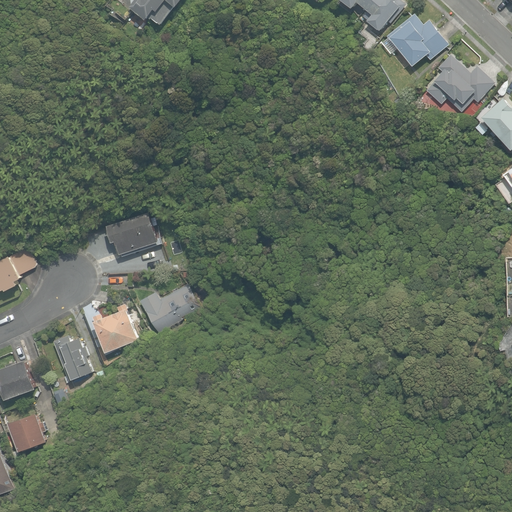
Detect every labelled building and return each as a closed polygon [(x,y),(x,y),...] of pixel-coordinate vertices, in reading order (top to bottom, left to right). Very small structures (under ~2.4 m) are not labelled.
[(135,0),(131,7),(148,19),(150,17),(161,25),(175,4),(179,7),(184,0),(135,0)] [(369,21),(381,31),(389,21),(391,23),(407,4),(402,0),(343,0),(354,8),(359,2),(374,14),(369,21)] [(399,49),(412,66),(427,54),(431,59),(451,44),(431,19),(425,24),(416,14),(388,35),(390,38),(386,41),(395,52),(399,49)] [(448,97),(463,111),(475,98),(479,102),(497,83),(478,66),(471,73),(451,54),(439,67),(445,72),(428,90),(443,104),(448,97)] [(483,117),(511,148),(511,104),(505,97),(483,117)] [(118,240),(123,256),(164,242),(161,234),(158,235),(151,212),(109,225),(115,241),(118,240)] [(29,247),(0,262),(0,292),(6,289),(7,291),(22,283),(20,280),(26,277),(24,273),(36,266),(37,263),(29,247)] [(142,300),(159,333),(204,309),(190,283),(162,298),(158,291),(142,300)] [(108,352),(141,340),(127,302),(117,306),(119,312),(103,318),(101,313),(94,316),(108,352)] [(56,340),(71,381),(95,372),(88,355),(90,355),(87,346),(85,347),(81,337),(73,340),(71,335),(56,340)] [(0,369),(0,376),(8,399),(38,387),(28,359),(17,363),(16,361),(7,364),(8,366),(0,369)] [(21,447),(22,450),(50,440),(47,432),(48,431),(45,421),(43,422),(40,412),(12,422),(15,430),(12,431),(18,448),(21,447)] [(0,494),(17,488),(1,442),(0,442),(0,494)]
